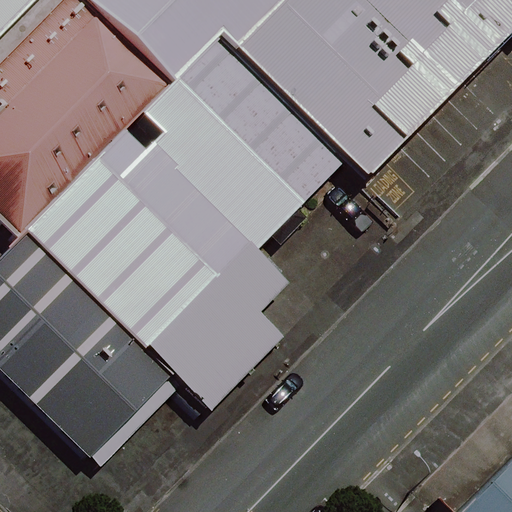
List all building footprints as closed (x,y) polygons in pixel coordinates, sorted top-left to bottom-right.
[(0,0),(0,33),(33,0),(0,0)] [(51,0),(46,5),(54,13),(137,98),(183,56),(196,68),(266,0),(51,0)] [(485,0),(266,0),(196,68),(326,202),(510,25),(485,0)] [(0,229),(99,134),(137,98),(54,13),(0,64),(0,229)] [(183,56),(99,134),(227,267),(310,187),(183,56)] [(257,299),(99,134),(0,229),(0,242),(138,387),(175,425),(253,350),(229,326),(257,299)] [(0,407),(56,465),(138,387),(0,242),(0,407)] [(511,511),(511,481),(494,463),(443,511),(511,511)]
